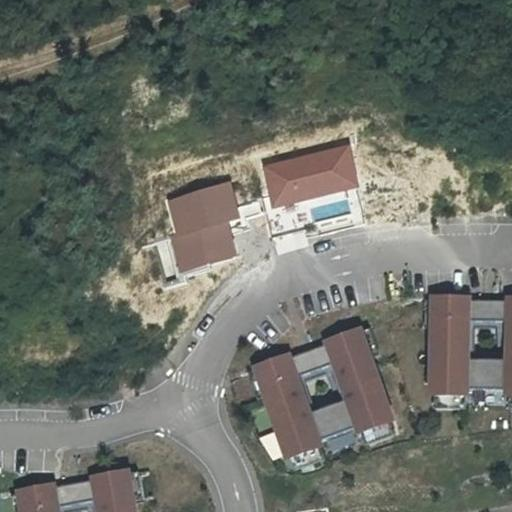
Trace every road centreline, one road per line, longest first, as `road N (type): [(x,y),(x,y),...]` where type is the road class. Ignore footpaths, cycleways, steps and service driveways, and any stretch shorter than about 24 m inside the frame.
road 1 (residential): [(181,397),(240,306),(301,271),(394,248),(511,248)]
road 2 (track): [(0,78),(196,0)]
road 3 (residential): [(0,438),(80,433),(181,397)]
road 4 (residential): [(181,397),(234,481),(237,511)]
